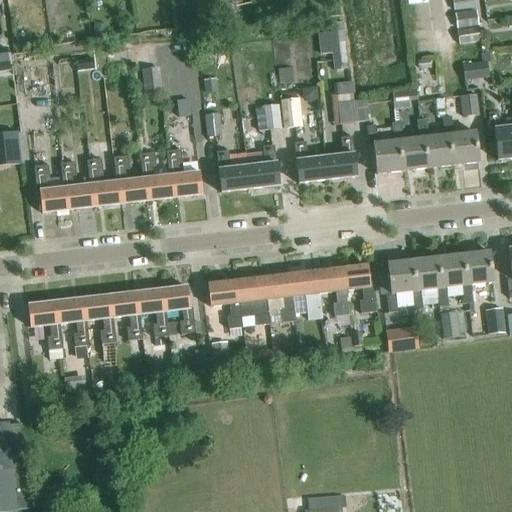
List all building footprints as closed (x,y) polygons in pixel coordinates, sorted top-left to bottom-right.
[(473,0),(451,0),(453,12),(474,9),(473,0)] [(477,27),(475,11),(454,14),(456,30),(477,27)] [(477,28),(456,31),(458,45),(480,42),(477,28)] [(328,33),(332,72),(346,70),(342,32),(328,33)] [(480,45),(459,48),(461,62),(482,59),(480,45)] [(0,71),(8,70),(6,50),(0,50),(0,71)] [(417,70),(430,69),(429,60),(417,62),(417,70)] [(489,79),(486,63),(462,66),(464,82),(489,79)] [(277,69),(279,85),(293,84),(292,68),(277,69)] [(142,70),(144,92),(161,90),(158,69),(142,70)] [(416,102),(415,91),(392,94),(393,110),(410,108),(409,102),(416,102)] [(476,96),(459,97),(462,118),(478,116),(476,96)] [(298,100),(280,102),(283,130),(300,128),(298,100)] [(366,101),(337,104),(339,125),(368,122),(366,101)] [(280,130),(278,107),(262,108),(264,132),(280,130)] [(498,162),(511,160),(511,128),(500,130),(498,114),(489,115),(491,133),(494,132),(498,162)] [(204,116),(206,138),(220,137),(218,115),(204,116)] [(442,119),(444,137),(449,136),(452,168),(478,164),(475,134),(453,136),(451,118),(442,119)] [(424,139),(427,171),(452,168),(449,136),(444,137),(428,139),(426,121),(417,122),(419,140),(424,139)] [(402,174),(427,171),(424,139),(419,140),(403,142),(401,124),(392,125),(394,143),(399,142),(402,174)] [(399,142),(394,143),(378,145),(376,127),(367,128),(369,146),(373,145),(377,177),(402,174),(399,142)] [(17,133),(0,135),(0,168),(21,166),(17,133)] [(343,157),(325,159),(328,182),(357,179),(352,138),(341,140),(343,157)] [(328,182),(325,159),(308,161),(306,144),(294,145),(299,185),(328,182)] [(265,167),(248,169),(250,191),(279,188),(274,147),(263,149),(265,167)] [(167,154),(170,178),(173,200),(202,196),(199,175),(179,177),(178,166),(182,165),(181,152),(167,154)] [(250,191),(248,169),(230,171),(228,153),(217,154),(221,195),(250,191)] [(140,157),(143,181),(145,203),(173,200),(170,178),(153,180),(151,169),(155,168),(154,155),(140,157)] [(114,160),(117,184),(119,206),(145,203),(143,181),(126,183),(124,172),(129,171),(127,159),(114,160)] [(89,163),(88,163),(90,187),(93,209),(119,206),(117,184),(99,186),(98,175),(102,175),(101,162),(89,163)] [(61,167),(64,191),(67,212),(93,209),(90,187),(73,189),(72,178),(76,178),(74,165),(61,167)] [(42,215),(67,212),(64,191),(47,193),(46,181),(49,181),(48,168),(34,170),(37,193),(39,192),(42,215)] [(459,257),(462,288),(464,306),(473,305),(471,287),(492,284),(489,254),(459,257)] [(459,257),(434,260),(437,290),(439,306),(440,319),(443,341),(464,339),(461,312),(454,313),(455,317),(449,318),(446,290),(462,288),(459,257)] [(434,260),(408,263),(412,293),(414,312),(423,311),(423,308),(439,306),(437,290),(434,260)] [(396,295),(412,293),(408,263),(387,266),(391,298),(387,298),(389,315),(398,314),(396,295)] [(343,292),(345,292),(362,290),(363,302),(360,303),(361,315),(374,314),(372,291),(370,291),(367,268),(340,271),(343,292)] [(343,292),(340,271),(314,274),(317,296),(319,295),(336,293),(338,306),(334,306),(335,318),(348,316),(345,292),(343,292)] [(317,296),(314,274),(288,277),(290,299),(292,299),(310,297),(312,309),(307,309),(308,321),(322,320),(319,295),(317,296)] [(290,299),(288,277),(261,280),(263,302),(266,302),(268,325),(282,324),(295,323),(292,299),(290,299)] [(241,319),(255,318),(256,327),(268,325),(266,302),(263,302),(261,280),(235,284),(237,305),(239,305),(241,319)] [(242,328),(241,319),(239,305),(237,305),(235,284),(208,287),(210,309),(230,307),(232,318),(227,319),(229,330),(242,328)] [(188,289),(163,292),(165,313),(183,311),(185,324),(180,324),(182,336),(195,335),(192,312),(190,312),(188,289)] [(168,338),(165,313),(163,292),(137,295),(139,317),(156,315),(158,327),(153,327),(154,339),(168,338)] [(142,341),(139,317),(137,295),(110,299),(113,320),(130,318),(131,330),(127,330),(129,342),(142,341)] [(116,345),(113,320),(110,299),(84,302),(86,323),(103,321),(105,333),(101,333),(104,357),(116,356),(114,345),(116,345)] [(89,347),(86,323),(84,302),(57,305),(60,326),(77,324),(78,336),(74,336),(76,350),(88,348),(88,347),(89,347)] [(63,351),(60,326),(57,305),(28,308),(30,329),(51,327),(52,339),(48,339),(49,352),(50,361),(62,360),(61,351),(63,351)] [(484,312),(488,335),(505,333),(502,309),(484,312)] [(402,335),(404,351),(417,350),(415,333),(402,335)] [(350,348),(349,338),(339,340),(340,349),(350,348)] [(313,350),(298,352),(299,363),(314,361),(313,350)] [(0,511),(28,510),(24,473),(14,474),(14,471),(26,470),(21,426),(9,427),(9,424),(0,424),(0,511)]
